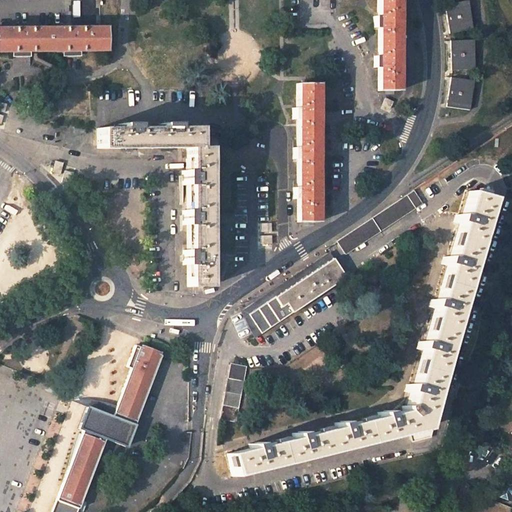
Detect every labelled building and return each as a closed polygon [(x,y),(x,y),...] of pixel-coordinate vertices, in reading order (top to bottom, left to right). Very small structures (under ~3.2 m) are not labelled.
[(397,89),(397,56),(396,0),(377,0),(378,16),(374,16),(374,22),(374,27),(378,27),(378,55),(375,55),(375,61),(375,66),(379,66),(379,89),(397,89)] [(472,29),(468,1),(445,5),(446,12),(449,27),(450,33),(472,29)] [(80,51),(104,51),(104,27),(99,27),(73,27),(0,27),(0,51),(13,52),(13,56),(20,56),(29,56),(29,52),(63,51),(63,56),(72,56),(80,55),(80,51)] [(473,41),(450,41),(450,47),(451,65),(451,70),(474,70),(473,41)] [(447,102),(446,106),(469,110),(473,81),(450,77),(450,82),(447,102)] [(316,151),(316,108),(316,83),(296,82),(296,107),(293,107),(293,118),(296,118),(296,147),(293,147),(293,158),(297,158),(296,187),(293,188),(293,199),(297,199),(297,222),(316,222),(316,193),(316,151)] [(194,147),(194,127),(173,128),(172,124),(157,125),(157,128),(132,128),(132,125),(118,125),(118,129),(97,129),(97,149),(125,148),(166,148),(184,148),(194,147)] [(207,286),(205,147),(194,147),(184,148),(184,171),(181,172),(181,179),(181,185),(185,186),(185,212),(181,211),(181,218),(182,226),(185,226),(186,252),(182,252),(182,257),(182,266),(186,266),(187,286),(207,286)] [(256,446),(255,442),(248,444),(249,448),(225,454),(231,475),(414,429),(417,440),(435,435),(443,405),(433,402),(488,198),(464,191),(457,215),(454,215),(452,222),(455,223),(446,258),(443,257),(441,263),(444,264),(434,301),(431,300),(429,306),(432,307),(422,344),(419,343),(417,349),(420,350),(410,386),(408,385),(406,391),(408,392),(403,409),(384,414),(383,410),(377,412),(377,416),(341,425),(340,421),(333,423),(334,426),(299,435),(298,432),(292,433),(293,437),(256,446)] [(419,204),(411,191),(335,241),(343,254),(419,204)] [(331,259),(327,252),(240,312),(253,339),(261,333),(249,315),(331,259)] [(344,278),(331,259),(249,315),(261,333),(344,278)] [(124,447),(151,376),(158,355),(141,349),(133,346),(128,359),(132,360),(110,418),(85,409),(81,419),(77,429),(80,431),(48,511),(73,511),(102,439),(124,447)] [(235,422),(245,368),(246,367),(232,364),(220,419),(235,422)] [(495,495),(511,502),(511,484),(501,480),(495,495)]
